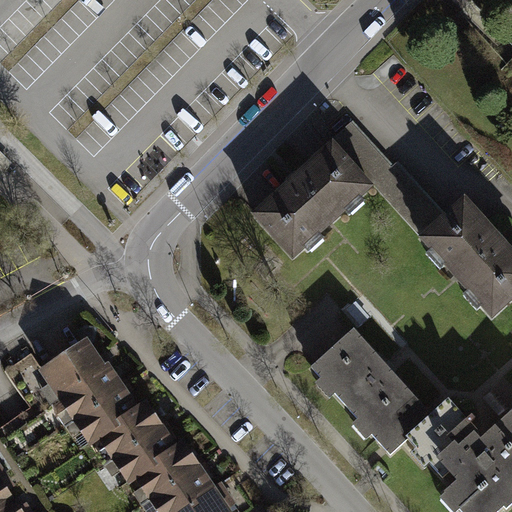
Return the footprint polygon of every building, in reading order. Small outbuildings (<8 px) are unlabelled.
[(360,192),(323,152),(244,225),(281,264),(360,192)] [(511,276),(452,210),(408,249),(480,329),(511,299),(511,276)] [(430,417),(352,332),(311,370),(320,380),(315,386),(328,400),(333,395),(358,421),(352,427),(365,440),(371,434),(390,454),(403,442),(430,417)] [(85,333),(38,366),(87,434),(92,430),(133,401),(121,384),(113,373),(93,344),(85,333)] [(133,401),(92,430),(128,482),(134,478),(178,446),(157,416),(150,406),(141,395),(133,401)] [(430,417),(403,442),(413,453),(407,458),(421,473),(426,467),(449,492),(435,505),(441,511),(507,511),(511,508),(511,498),(507,493),(511,489),(511,413),(479,443),(443,405),(430,417)] [(178,446),(134,478),(157,511),(216,511),(227,505),(217,491),(200,467),(192,456),(183,443),(178,446)] [(0,511),(21,511),(2,484),(0,480),(0,511)]
